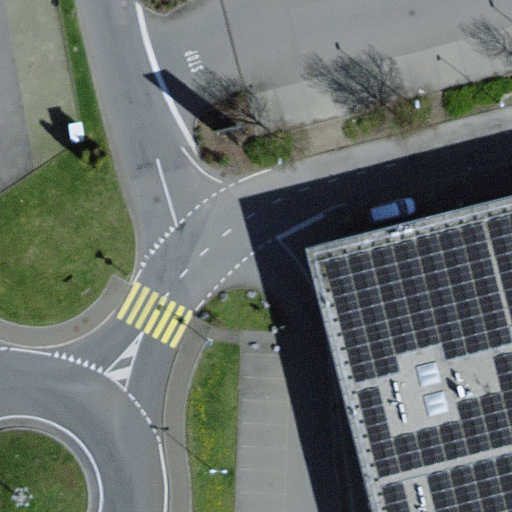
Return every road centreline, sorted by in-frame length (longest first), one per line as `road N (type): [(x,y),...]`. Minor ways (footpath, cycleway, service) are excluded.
road 1 (unclassified): [(199,256),(250,214),(329,179),(511,130)]
road 2 (unclassified): [(199,256),(164,191),(103,0)]
road 3 (unclassified): [(95,408),(199,256)]
